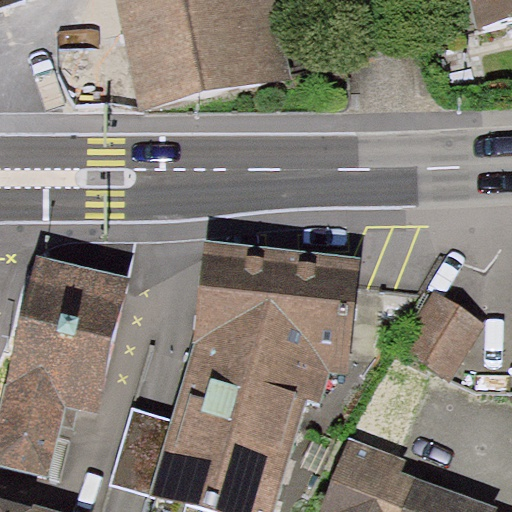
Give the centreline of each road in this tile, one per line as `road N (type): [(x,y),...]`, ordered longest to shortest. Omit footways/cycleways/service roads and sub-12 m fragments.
road 1 (primary): [(0,175),(511,161)]
road 2 (track): [(387,166),(386,55),(374,0)]
